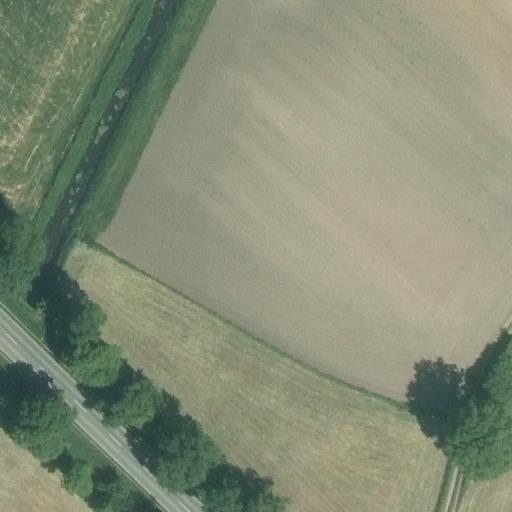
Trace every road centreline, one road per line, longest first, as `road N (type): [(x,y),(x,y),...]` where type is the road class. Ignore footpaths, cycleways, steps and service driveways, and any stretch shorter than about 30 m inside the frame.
road 1 (secondary): [(189,511),(0,328)]
road 2 (track): [(511,329),(476,410),(447,511)]
